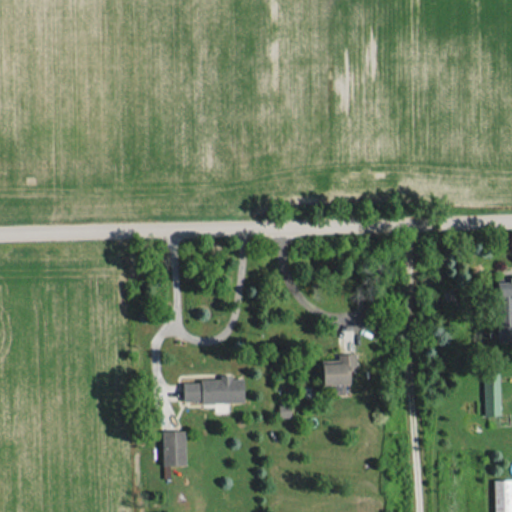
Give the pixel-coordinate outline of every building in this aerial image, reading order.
[(496,281),(498,342),(511,341),(511,276),(507,277),(507,281),(496,281)] [(349,384),(349,370),(355,370),(355,353),(337,353),(337,359),(321,359),(322,385),(349,384)] [(498,369),(482,370),(484,415),(499,415),(498,369)] [(182,401),(213,401),(213,411),(227,411),(227,402),(243,402),(243,378),(231,378),(231,375),(219,375),(219,380),(182,380),(182,401)] [(289,416),(288,404),(277,405),(278,417),(289,416)] [(183,430),(161,431),(162,465),(184,464),(183,430)] [(493,511),(511,511),(511,479),(493,480),(493,511)]
